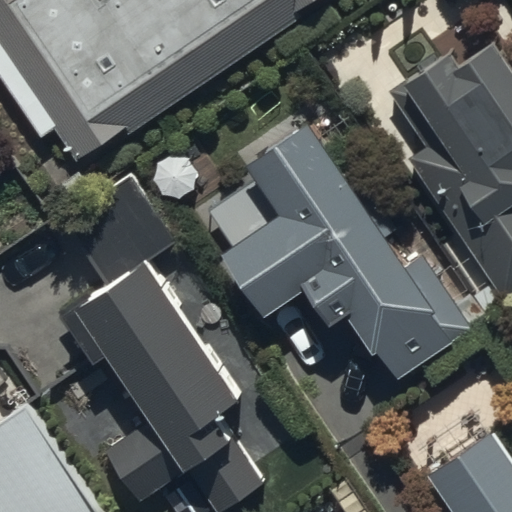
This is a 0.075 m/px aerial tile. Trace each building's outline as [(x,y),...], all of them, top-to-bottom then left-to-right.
[(0,0),(0,68),(46,137),(59,128),(83,163),(325,0),(0,0)] [(391,86),(426,138),(409,149),(510,299),(511,297),(511,64),(484,24),(391,86)] [(392,233),(350,170),(316,120),(255,161),(289,211),(231,249),(273,312),(331,273),(401,377),(462,336),(392,233)] [(292,466),(152,259),(181,240),(138,176),(69,221),(113,286),(85,304),(159,413),(106,449),(139,498),(192,462),(225,511),(292,466)] [(0,421),(0,511),(102,511),(29,402),(0,421)] [(511,511),(511,447),(498,427),(435,469),(464,511),(511,511)]
